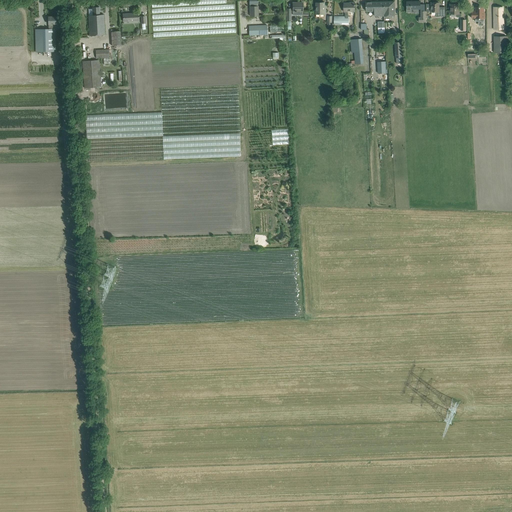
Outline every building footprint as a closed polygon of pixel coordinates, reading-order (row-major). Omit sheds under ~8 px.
[(250,16),(251,16),(258,16),(257,0),(249,0),(249,4),(249,5),(250,5),(250,16)] [(407,1),(407,6),(407,12),(411,12),(411,9),(420,9),(420,1),(407,1)] [(316,2),(316,7),(316,14),(326,14),(326,9),(325,9),(325,2),(316,2)] [(347,4),(347,3),(344,3),(344,11),(345,11),(345,16),(334,17),(334,25),(349,24),(349,16),(348,17),(348,11),(355,11),(355,2),(350,2),(350,4),(347,4)] [(366,2),(366,11),(374,11),(374,16),(384,16),(384,2),(366,2)] [(395,2),(384,2),(384,16),(395,16),(395,2)] [(431,3),(431,8),(431,12),(436,12),(436,16),(445,16),(445,12),(445,7),(441,7),(441,9),(439,9),(439,2),(431,3)] [(303,3),(293,3),(293,8),(293,11),(293,15),(296,15),(303,15),(303,11),(303,8),(303,3)] [(450,4),(450,9),(450,14),(457,14),(457,17),(461,17),(461,13),(459,13),(459,4),(450,4)] [(93,15),(89,15),(90,36),(105,35),(104,14),(100,15),(99,7),(92,7),(93,15)] [(484,21),(484,7),(475,7),(475,11),(472,11),(472,18),(475,18),(475,21),(484,21)] [(494,7),(494,17),(494,29),(504,29),(503,17),(503,7),(494,7)] [(123,14),(123,19),(123,22),(138,21),(138,13),(123,14)] [(35,29),(35,34),(36,52),(55,51),(55,29),(53,29),(53,24),(57,24),(57,16),(48,17),(48,24),(49,24),(49,29),(35,29)] [(249,26),(249,31),(249,35),(267,34),(267,25),(249,26)] [(113,31),(113,45),(122,45),(122,31),(113,31)] [(494,36),(494,53),(507,52),(507,36),(494,36)] [(361,38),(350,39),(352,52),(354,52),(355,64),(364,63),(361,38)] [(109,57),(109,50),(96,50),(96,58),(109,57)] [(84,88),(101,87),(101,78),(104,77),(103,60),(99,60),(82,61),(84,88)] [(385,61),(377,62),(378,73),(386,73),(385,61)] [(96,149),(100,150),(101,144),(102,144),(102,141),(94,140),(93,155),(95,156),(96,149)]
